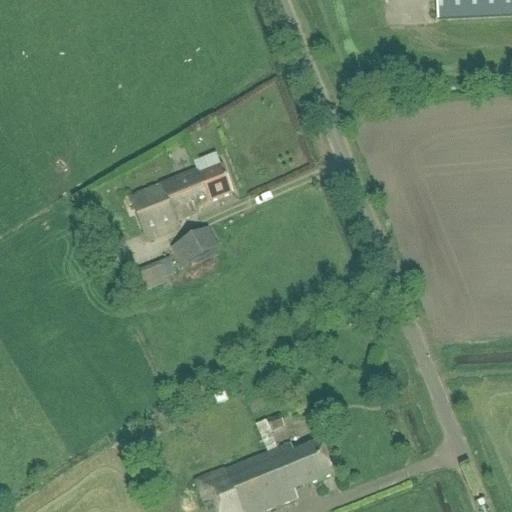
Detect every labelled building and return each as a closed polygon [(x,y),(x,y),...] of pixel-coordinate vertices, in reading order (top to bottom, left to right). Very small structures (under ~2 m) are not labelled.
[(511,0),(436,0),(438,23),(511,19),(511,0)] [(198,210),(232,197),(221,170),(199,179),(197,173),(129,200),(147,245),(177,233),(174,225),(199,215),(198,210)] [(170,251),(182,273),(220,253),(208,231),(170,251)] [(131,275),(140,296),(167,285),(159,264),(131,275)] [(216,395),(222,407),(234,401),(228,389),(216,395)] [(264,396),(250,403),(259,421),(273,414),(264,396)] [(271,435),(284,430),(279,419),(267,424),(271,435)] [(270,511),(297,502),(294,493),(333,478),(319,444),(293,455),(290,447),(196,485),(206,511),(270,511)] [(165,509),(166,511),(184,511),(180,503),(165,509)]
